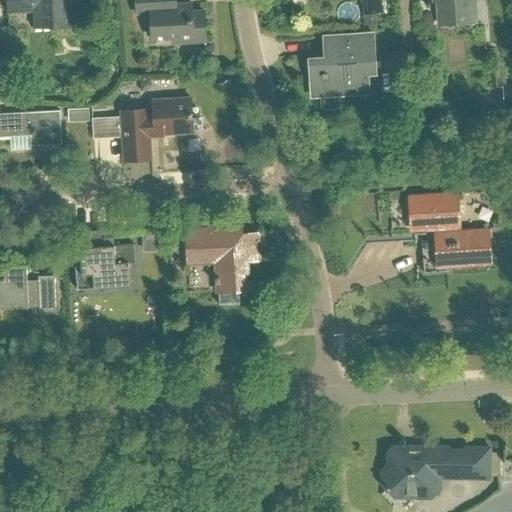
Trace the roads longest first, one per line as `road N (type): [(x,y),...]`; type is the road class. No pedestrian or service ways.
road 1 (tertiary): [(0,409),(327,395)]
road 2 (residential): [(327,395),(320,294),(293,189)]
road 3 (residential): [(86,199),(293,189)]
road 4 (residential): [(293,189),(244,0)]
road 5 (tertiary): [(327,395),(511,387)]
